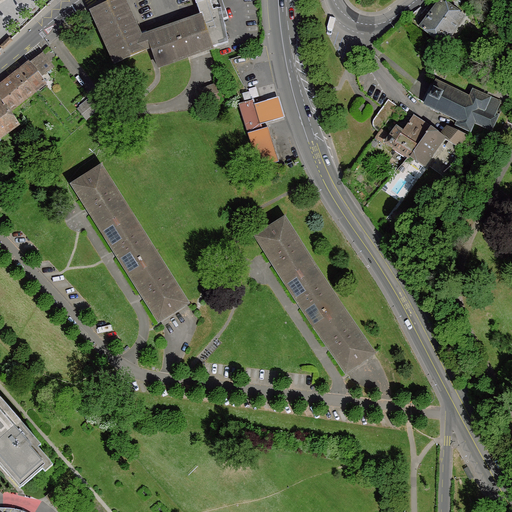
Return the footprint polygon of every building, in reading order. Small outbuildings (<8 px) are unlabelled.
[(146,50),(141,38),(124,0),(120,0),(92,12),(116,64),(146,50)] [(441,0),(421,28),(443,44),(463,16),(441,0)] [(199,12),(201,18),(213,49),(221,46),(220,43),(226,42),(218,9),(214,10),(213,7),(211,1),(198,6),(199,12)] [(141,38),(146,50),(152,48),(160,67),(190,57),(213,49),(201,18),(141,38)] [(31,64),(46,83),(51,79),(47,74),(53,69),(42,55),(31,64)] [(21,72),(36,91),(46,83),(31,64),(21,72)] [(0,97),(2,101),(10,111),(36,91),(21,72),(0,88),(0,97)] [(471,99),(437,82),(425,105),(459,121),(457,126),(470,131),(475,122),(492,130),(499,116),(496,114),(501,103),(474,92),(471,99)] [(216,85),(199,91),(204,107),(221,101),(216,85)] [(255,98),(241,102),(259,167),(280,161),(270,123),(286,118),(280,96),(256,102),(255,98)] [(398,106),(389,100),(383,108),(378,114),(373,121),(373,125),(374,128),(379,132),(381,130),(398,106)] [(2,101),(0,102),(0,137),(19,124),(10,111),(2,101)] [(97,110),(88,101),(78,110),(87,120),(97,110)] [(363,113),(367,107),(363,104),(358,109),(363,113)] [(431,129),(413,117),(402,133),(401,135),(419,147),(431,129)] [(449,128),(442,136),(441,137),(445,139),(449,142),(459,148),(466,138),(468,136),(449,128)] [(442,136),(431,129),(419,147),(411,158),(425,167),(445,139),(441,137),(442,136)] [(381,130),(379,132),(376,137),(382,142),(387,134),(381,130)] [(401,135),(402,133),(398,130),(388,143),(410,157),(411,158),(419,147),(401,135)] [(459,148),(449,142),(446,147),(458,154),(460,151),(458,150),(459,148)] [(102,167),(72,185),(102,232),(132,214),(102,167)] [(159,257),(132,214),(102,232),(130,275),(159,257)] [(316,266),(286,218),(256,237),(286,284),(316,266)] [(189,304),(159,257),(130,275),(159,322),(189,304)] [(343,308),(316,266),(286,284),(314,327),(343,308)] [(375,354),(343,308),(314,327),(347,374),(375,354)] [(0,400),(0,440),(21,422),(1,399),(0,400)] [(42,446),(21,422),(0,440),(0,460),(23,487),(43,469),(46,472),(53,465),(38,448),(42,446)] [(60,511),(70,503),(56,488),(46,497),(59,511),(60,511)]
